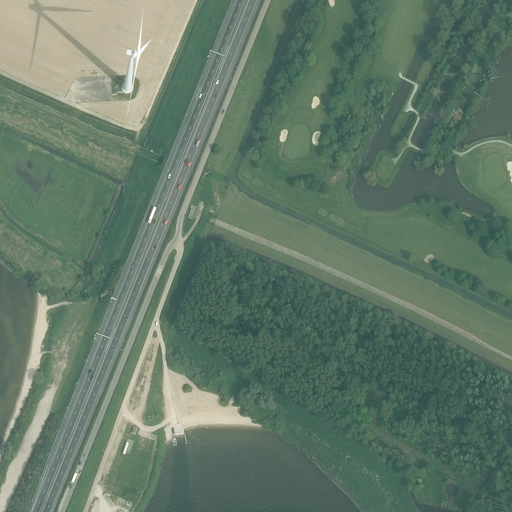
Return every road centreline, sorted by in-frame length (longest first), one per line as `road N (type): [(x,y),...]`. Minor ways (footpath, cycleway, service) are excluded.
road 1 (motorway): [(46,511),(253,0)]
road 2 (motorway): [(241,0),(35,511)]
road 3 (tertiary): [(62,511),(268,0)]
road 4 (track): [(0,89),(217,184)]
road 5 (track): [(131,129),(0,73)]
road 6 (track): [(95,303),(141,198),(140,173)]
road 7 (track): [(90,312),(67,304),(44,310),(36,353),(69,355)]
